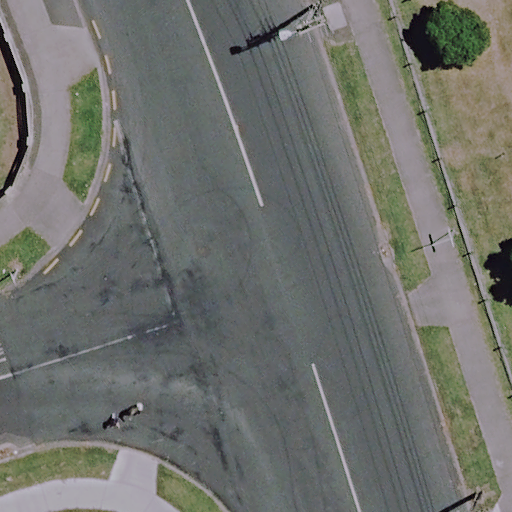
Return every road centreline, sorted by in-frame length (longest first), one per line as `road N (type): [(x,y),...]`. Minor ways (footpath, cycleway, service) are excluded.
road 1 (residential): [(0,374),(287,284)]
road 2 (residential): [(287,284),(197,0)]
road 3 (residential): [(353,511),(287,284)]
